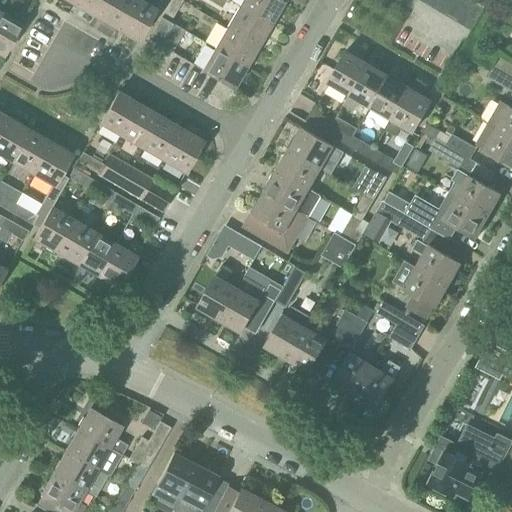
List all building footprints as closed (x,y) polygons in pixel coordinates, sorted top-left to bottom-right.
[(75,0),(73,4),(95,17),(104,0),(75,0)] [(104,0),(95,17),(104,22),(103,24),(115,31),(116,29),(132,0),(104,0)] [(141,0),(132,0),(116,29),(136,41),(141,33),(155,8),(159,0),(147,0),(146,3),(141,0)] [(171,22),(183,2),(179,0),(171,0),(162,17),(171,22)] [(284,3),(278,0),(242,0),(239,6),(272,24),(284,3)] [(441,12),(447,0),(433,0),(430,6),(441,12)] [(451,18),(462,0),(447,0),(441,12),(451,18)] [(463,25),(475,4),(468,0),(462,0),(451,18),(463,25)] [(475,4),(463,25),(473,31),(485,10),(475,4)] [(259,46),(272,24),(239,6),(227,27),(259,46)] [(0,11),(0,54),(3,56),(22,24),(0,11)] [(174,24),(171,22),(162,17),(149,39),(162,46),(174,24)] [(174,24),(162,46),(161,46),(173,53),(185,30),(174,24)] [(247,67),(259,46),(227,27),(215,48),(247,67)] [(215,48),(203,70),(235,88),(240,79),(241,80),(248,67),(247,67),(215,48)] [(349,96),(367,64),(346,51),(328,84),(349,96)] [(492,66),(511,77),(511,61),(499,54),(492,66)] [(370,108),(389,76),(367,64),(349,96),(343,105),(354,111),(360,102),(370,108)] [(511,77),(492,66),(486,77),(511,91),(511,101),(509,107),(500,103),(488,124),(497,129),(511,137),(511,77)] [(389,76),(370,108),(391,120),(410,88),(401,83),(402,82),(390,75),(389,76)] [(410,88),(391,120),(392,121),(386,130),(397,136),(402,127),(413,133),(432,101),(410,88)] [(122,137),(141,105),(119,93),(101,125),(122,137)] [(143,149),(162,117),(141,105),(122,137),(143,149)] [(327,133),(334,121),(313,109),(306,121),(327,133)] [(0,133),(9,117),(0,112),(0,133)] [(0,133),(0,155),(12,162),(31,130),(9,117),(0,133)] [(164,161),(183,129),(162,117),(143,149),(164,161)] [(348,145),(354,136),(334,124),(335,122),(334,121),(327,133),(348,145)] [(488,124),(475,146),(484,151),(511,167),(511,137),(497,129),(488,124)] [(423,133),(435,140),(476,164),(477,162),(469,158),(475,148),(446,131),(444,134),(427,125),(423,133)] [(183,129),(164,161),(186,174),(204,142),(183,129)] [(301,129),(289,150),(321,169),(322,168),(332,174),(338,164),(344,153),(334,148),(301,129)] [(12,162),(33,174),(52,142),(31,130),(12,162)] [(370,158),(375,148),(354,136),(348,145),(370,158)] [(456,182),(449,194),(488,217),(501,195),(469,177),(476,164),(435,140),(429,150),(459,168),(452,180),(456,182)] [(33,224),(40,229),(52,208),(59,195),(69,178),(62,174),(73,155),(52,142),(33,174),(53,186),(37,214),(17,203),(11,212),(33,225),(33,224)] [(375,148),(370,158),(392,171),(399,174),(404,165),(375,148)] [(309,190),(321,169),(289,150),(277,172),(309,190)] [(83,152),(78,162),(101,175),(106,166),(83,152)] [(122,187),(127,178),(106,166),(101,175),(122,187)] [(74,168),(69,178),(92,191),(97,182),(74,168)] [(319,196),(309,190),(277,172),(265,192),(307,217),(319,196)] [(365,194),(375,200),(388,177),(378,172),(365,194)] [(143,199),(149,188),(148,187),(147,189),(127,178),(122,187),(143,199)] [(113,203),(118,194),(97,182),(92,191),(113,203)] [(149,188),(143,199),(164,211),(170,200),(149,188)] [(296,237),(307,217),(265,192),(252,214),(270,224),(263,237),(289,253),(297,238),(296,237)] [(0,205),(11,212),(17,203),(0,193),(0,205)] [(132,218),(139,206),(118,194),(113,203),(132,215),(131,217),(132,218)] [(365,194),(353,216),(362,221),(364,220),(375,200),(365,194)] [(414,196),(403,214),(428,229),(450,242),(458,229),(476,239),(488,217),(449,194),(439,210),(414,196)] [(423,239),(428,229),(384,203),(378,213),(423,239)] [(139,206),(132,218),(153,229),(159,218),(139,206)] [(40,229),(34,239),(57,252),(75,221),(52,208),(40,229)] [(353,216),(341,236),(357,245),(363,234),(370,223),(364,220),(362,221),(353,216)] [(2,228),(0,231),(0,239),(6,243),(11,233),(24,241),(29,231),(7,219),(2,228)] [(78,264),(96,233),(75,221),(57,252),(78,264)] [(255,260),(262,247),(225,225),(218,238),(255,260)] [(99,276),(117,245),(96,233),(78,264),(99,276)] [(416,268),(448,287),(461,265),(417,240),(412,248),(423,255),(416,268)] [(117,245),(99,276),(120,289),(139,257),(136,256),(142,247),(131,241),(126,250),(117,245)] [(219,320),(238,288),(228,282),(233,272),(222,266),(216,276),(198,308),(219,320)] [(289,277),(276,302),(286,308),(307,273),(295,266),(289,277)] [(436,308),(448,287),(416,268),(403,289),(414,295),(407,307),(427,319),(433,307),(436,308)] [(276,302),(289,277),(279,271),(264,295),(276,302)] [(238,288),(219,320),(241,333),(260,301),(267,289),(244,277),(238,288)] [(396,325),(418,338),(425,326),(383,301),(376,313),(397,325),(396,325)] [(265,347),(287,360),(305,328),(311,318),(292,307),(286,317),(283,315),(265,347)] [(345,309),(330,334),(343,341),(357,316),(345,309)] [(367,322),(357,316),(343,341),(352,347),(367,322)] [(411,350),(418,338),(396,325),(390,338),(411,350)] [(308,372),(326,340),(305,328),(287,360),(308,372)] [(511,368),(511,355),(504,351),(498,362),(511,368)] [(355,399),(373,367),(351,355),(333,386),(355,399)] [(373,367),(355,399),(376,411),(394,380),(401,367),(390,360),(382,373),(373,367)] [(78,429),(109,448),(123,455),(128,445),(115,438),(122,426),(90,407),(78,429)] [(511,441),(509,444),(468,424),(458,444),(445,438),(434,460),(441,464),(432,483),(437,485),(436,489),(448,495),(449,491),(454,494),(456,489),(470,496),(476,485),(488,491),(511,441),(511,439),(498,433),(498,434),(511,441)] [(98,468),(109,448),(78,429),(66,450),(98,468)] [(142,437),(129,459),(147,469),(160,447),(142,437)] [(107,474),(98,468),(66,450),(53,472),(85,490),(95,496),(107,474)] [(179,497),(196,464),(175,453),(158,486),(179,497)] [(138,464),(126,485),(135,490),(147,469),(129,459),(138,464)] [(196,464),(179,497),(174,507),(182,511),(199,511),(201,509),(218,476),(196,464)] [(38,498),(34,505),(47,511),(82,511),(86,506),(78,502),(85,490),(53,472),(41,493),(38,498)] [(123,511),(135,490),(126,485),(113,506),(123,511)] [(256,511),(263,500),(242,488),(228,511),(256,511)] [(263,500),(256,511),(285,511),(263,500)]
